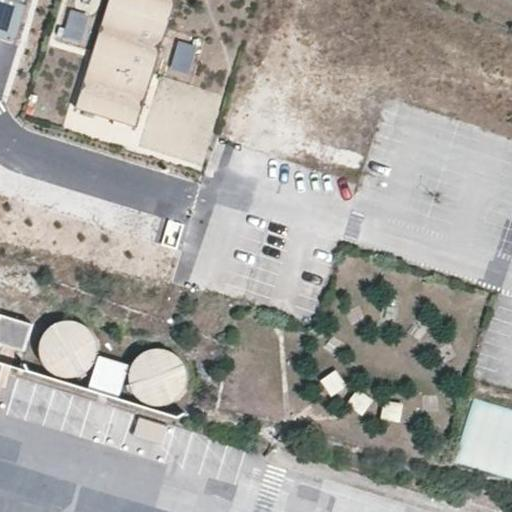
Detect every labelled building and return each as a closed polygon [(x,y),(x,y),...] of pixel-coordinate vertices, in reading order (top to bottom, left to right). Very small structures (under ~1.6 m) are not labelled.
[(37,0),(0,0),(0,23),(28,32),(37,0)] [(110,0),(76,109),(137,128),(177,0),(110,0)] [(87,46),(95,11),(69,5),(62,40),(87,46)] [(170,67),(189,72),(196,43),(177,38),(170,67)] [(202,166),(223,96),(157,76),(136,146),(202,166)] [(0,316),(0,344),(22,352),(31,326),(0,316)] [(98,356),(98,346),(95,337),(90,328),(81,323),(72,320),(61,320),(52,324),(44,331),(39,339),(37,349),(39,359),(43,368),(51,375),(60,379),(69,380),(79,378),(88,373),(94,365),(98,356)] [(189,384),(190,374),(187,365),(181,356),(173,351),(163,348),(153,348),(143,352),(136,359),(131,367),(129,377),(130,387),(135,396),(142,403),(151,407),(161,408),(171,406),(179,401),(186,393),(189,384)] [(98,357),(88,390),(117,399),(127,366),(98,357)] [(511,477),(511,409),(473,398),(455,461),(511,477)] [(163,444),(169,425),(139,416),(133,435),(163,444)]
